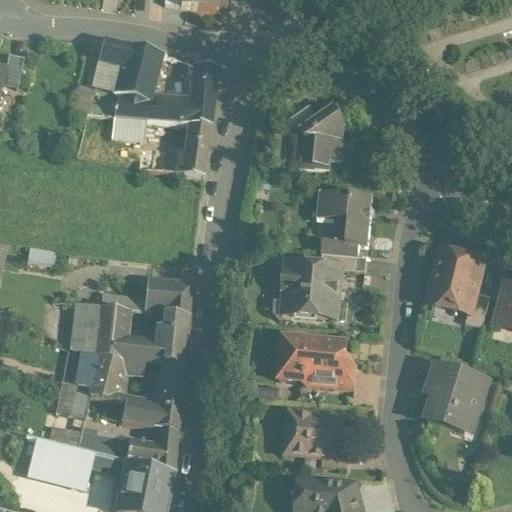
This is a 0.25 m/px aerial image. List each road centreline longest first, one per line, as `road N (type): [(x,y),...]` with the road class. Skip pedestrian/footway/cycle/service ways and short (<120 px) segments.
road 1 (residential): [(187,511),(208,299),(245,76)]
road 2 (residential): [(431,189),(394,367),(403,511)]
road 3 (residential): [(0,52),(116,52),(245,76)]
road 4 (residential): [(247,54),(327,88),(431,189)]
